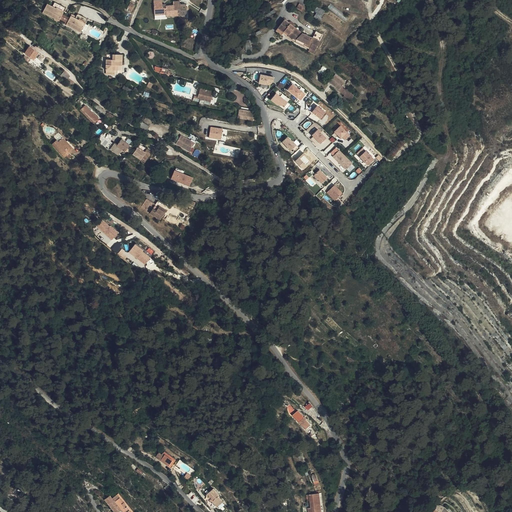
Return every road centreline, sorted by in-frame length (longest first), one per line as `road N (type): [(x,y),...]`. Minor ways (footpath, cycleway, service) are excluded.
road 1 (unclassified): [(204,278),(274,347),(327,418),(346,462),(336,511)]
road 2 (unclassified): [(234,189),(192,197),(116,174),(102,178),(111,197),(204,278)]
road 3 (residential): [(199,511),(0,364)]
road 4 (residential): [(234,189),(96,101),(43,52)]
road 5 (residential): [(234,68),(264,65),(304,81),(382,154)]
